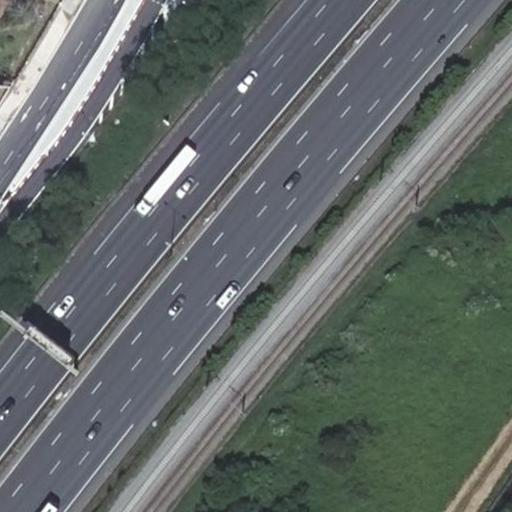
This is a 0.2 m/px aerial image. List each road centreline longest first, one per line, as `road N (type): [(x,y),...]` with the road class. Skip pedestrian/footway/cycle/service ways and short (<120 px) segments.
road 1 (motorway): [(21,511),(439,0)]
road 2 (motorway): [(343,0),(0,414)]
road 3 (secondary): [(0,226),(107,91),(166,0)]
road 4 (secondary): [(93,42),(0,173)]
